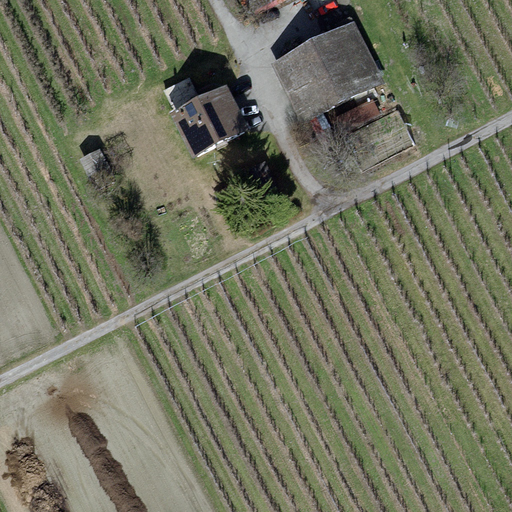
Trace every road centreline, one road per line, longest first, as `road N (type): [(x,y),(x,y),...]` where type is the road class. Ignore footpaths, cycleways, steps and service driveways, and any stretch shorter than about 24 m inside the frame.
road 1 (track): [(0,378),(511,118)]
road 2 (unclassified): [(325,214),(214,0)]
